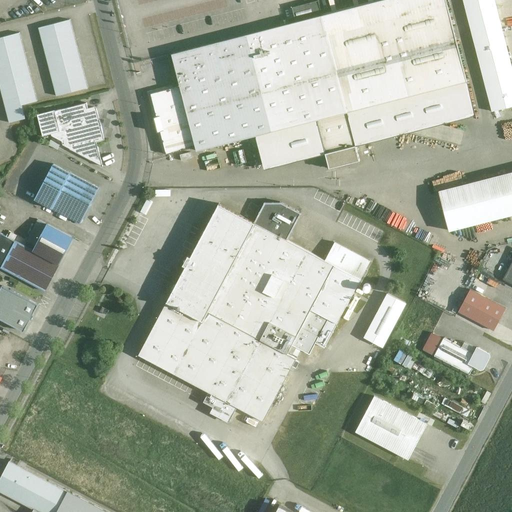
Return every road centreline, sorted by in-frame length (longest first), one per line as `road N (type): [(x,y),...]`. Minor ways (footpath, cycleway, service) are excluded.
road 1 (residential): [(100,0),(134,137),(134,170),(0,420)]
road 2 (residential): [(441,511),(511,378)]
